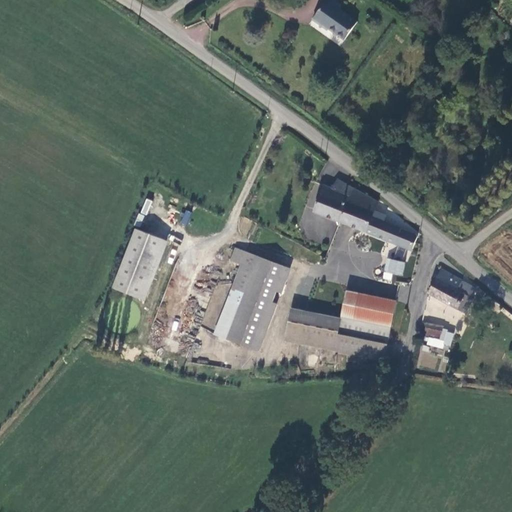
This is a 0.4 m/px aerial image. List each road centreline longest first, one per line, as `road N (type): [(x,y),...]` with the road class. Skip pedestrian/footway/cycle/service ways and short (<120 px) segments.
road 1 (tertiary): [(157,20),(441,239)]
road 2 (unclassified): [(282,511),(404,369),(441,239)]
